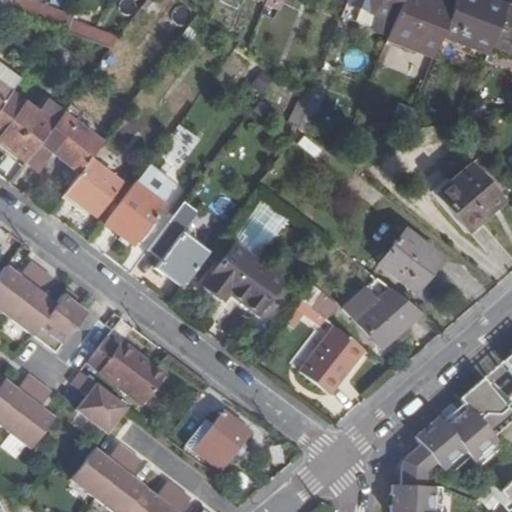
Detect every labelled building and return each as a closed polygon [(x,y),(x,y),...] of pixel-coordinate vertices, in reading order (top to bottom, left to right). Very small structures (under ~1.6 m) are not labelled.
[(14,0),(0,0),(0,9),(5,11),(9,13),(10,12),(14,0)] [(41,10),(15,0),(14,0),(10,12),(36,22),(41,10)] [(392,25),(400,0),(347,0),(345,6),(392,25)] [(431,61),(440,39),(450,12),(419,0),(400,0),(392,25),(387,37),(384,44),(431,61)] [(482,54),(499,8),(475,0),(454,0),(450,12),(440,39),(482,54)] [(387,37),(392,25),(345,6),(340,20),(387,37)] [(489,49),(504,10),(499,8),(482,54),(487,56),(489,49)] [(63,32),(67,23),(68,19),(45,10),(40,23),(63,32)] [(511,13),(504,10),(489,49),(511,57),(511,13)] [(86,43),(92,32),(67,23),(63,32),(62,33),(86,43)] [(110,51),(117,42),(92,32),(86,43),(110,51)] [(0,107),(8,97),(18,84),(0,69),(0,107)] [(179,89),(162,121),(176,129),(193,97),(179,89)] [(8,97),(0,107),(0,148),(23,166),(25,164),(39,145),(50,130),(36,118),(8,97)] [(320,104),(310,100),(298,130),(307,137),(320,104)] [(78,176),(89,163),(101,146),(75,126),(83,116),(69,105),(59,118),(50,130),(39,145),(52,156),(78,176)] [(45,107),(36,118),(50,130),(59,118),(45,107)] [(39,145),(25,164),(38,174),(52,156),(39,145)] [(78,176),(61,199),(76,210),(79,207),(93,219),(119,185),(89,163),(78,176)] [(132,188),(157,206),(171,187),(147,169),(132,188)] [(465,235),(499,206),(467,169),(448,185),(445,182),(430,194),(465,235)] [(132,188),(103,227),(131,248),(160,209),(157,206),(132,188)] [(182,205),(146,253),(159,263),(154,271),(180,291),(205,256),(179,237),(196,216),(182,205)] [(417,296),(447,257),(407,227),(377,268),(417,296)] [(199,287),(223,305),(230,296),(258,317),(287,280),(234,243),(199,287)] [(18,280),(5,271),(0,277),(0,313),(54,355),(83,316),(72,307),(78,301),(66,292),(54,308),(41,298),(53,282),(30,265),(18,280)] [(311,284),(300,300),(326,320),(338,308),(325,295),(311,284)] [(409,301),(390,287),(378,298),(367,287),(342,308),(356,322),(382,351),(399,338),(402,341),(413,332),(410,329),(424,314),(409,301)] [(325,320),(299,301),(282,322),(294,330),(304,317),(319,328),(325,320)] [(333,397),(367,350),(334,326),(299,371),(333,397)] [(117,350),(105,341),(86,366),(142,408),(164,380),(120,347),(117,350)] [(124,409),(78,376),(70,386),(86,399),(76,412),(104,434),(124,409)] [(0,430),(30,453),(53,421),(39,411),(51,396),(28,378),(16,393),(0,381),(0,430)] [(470,410),(460,419),(486,450),(497,441),(493,437),(511,421),(511,407),(509,409),(483,380),(460,400),(470,410)] [(221,416),(211,429),(192,453),(219,473),(248,436),(221,416)] [(486,450),(460,419),(447,429),(441,423),(433,429),(426,436),(418,442),(422,447),(403,463),(402,488),(391,488),(390,498),(395,498),(394,509),(390,509),(390,511),(431,511),(433,490),(424,489),(425,473),(437,463),(442,470),(465,451),(473,461),(486,450)] [(433,429),(441,423),(438,420),(430,426),(433,429)] [(192,453),(211,429),(204,424),(185,448),(192,453)] [(415,439),(418,442),(426,436),(423,432),(415,439)] [(108,511),(182,511),(191,502),(168,484),(156,499),(130,480),(142,464),(118,446),(106,462),(94,453),(70,483),(108,511)] [(511,482),(501,493),(511,506),(511,482)]
